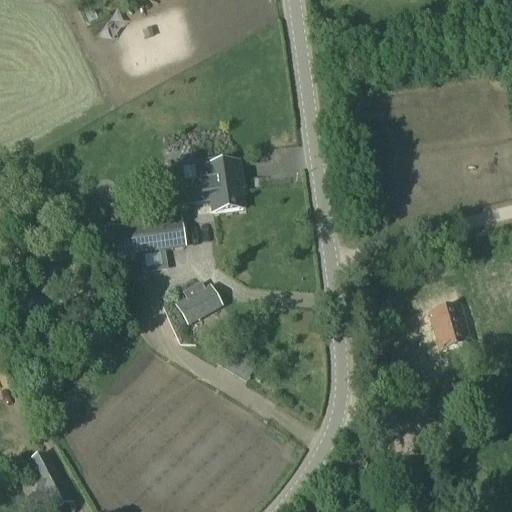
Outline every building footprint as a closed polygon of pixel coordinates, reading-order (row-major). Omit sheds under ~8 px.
[(224,164),(196,168),(200,203),(210,201),(211,209),(213,218),(242,214),(239,194),(239,189),(241,188),(238,167),(225,169),(224,164)] [(131,231),(136,258),(184,250),(179,222),(131,231)] [(176,310),(185,326),(218,307),(209,292),(203,295),(200,289),(184,298),(187,304),(176,310)] [(439,356),(470,348),(459,309),(428,318),(439,356)] [(156,342),(148,355),(162,364),(170,351),(156,342)] [(129,387),(139,407),(147,402),(137,383),(129,387)] [(33,502),(43,498),(49,511),(63,511),(74,507),(56,472),(26,487),(33,502)]
